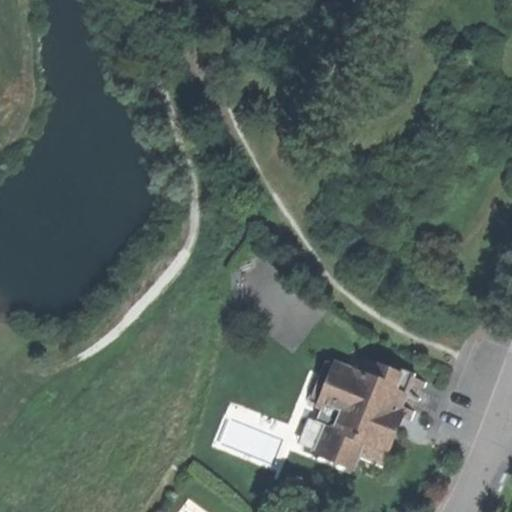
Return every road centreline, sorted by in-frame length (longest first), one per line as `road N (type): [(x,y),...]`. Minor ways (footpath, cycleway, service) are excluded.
road 1 (track): [(508,401),(346,294),(317,260),(241,131),(203,0)]
road 2 (residential): [(508,401),(454,511)]
